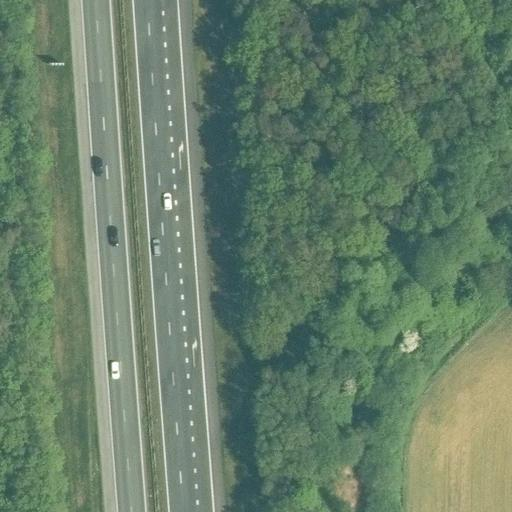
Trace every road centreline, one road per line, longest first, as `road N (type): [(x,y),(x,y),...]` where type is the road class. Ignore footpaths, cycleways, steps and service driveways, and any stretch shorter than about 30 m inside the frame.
road 1 (motorway): [(184,511),(147,0)]
road 2 (motorway): [(95,0),(132,511)]
